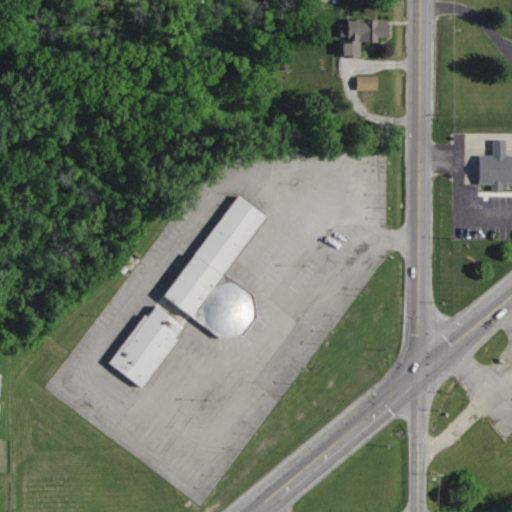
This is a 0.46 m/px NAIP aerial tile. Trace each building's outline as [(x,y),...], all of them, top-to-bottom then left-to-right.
[(391,19),(346,20),(346,57),(361,57),(361,40),(391,40),(391,19)] [(378,77),(359,77),(359,90),(374,90),(374,84),(378,84),(378,77)] [(480,184),(494,184),(494,192),(503,192),(503,185),(511,184),(511,155),(507,156),(507,140),(494,140),(494,155),(480,155),(480,184)] [(225,275),(267,215),(238,195),(166,298),(231,343),(261,300),(225,275)] [(110,364),(142,388),(187,329),(155,305),(110,364)]
